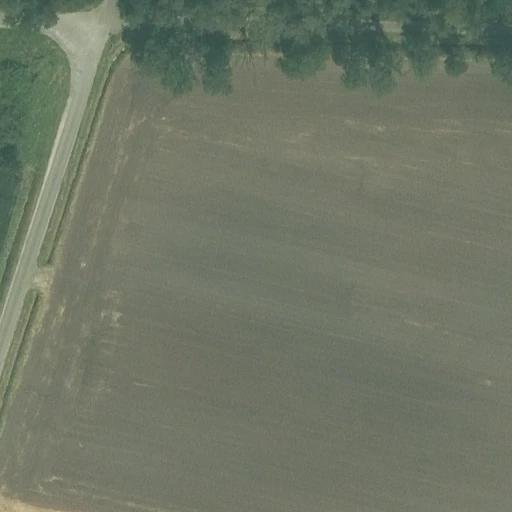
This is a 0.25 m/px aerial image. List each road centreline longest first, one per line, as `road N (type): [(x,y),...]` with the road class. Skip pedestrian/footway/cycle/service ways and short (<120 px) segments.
road 1 (track): [(101,21),(511,30)]
road 2 (unclassified): [(0,351),(101,21)]
